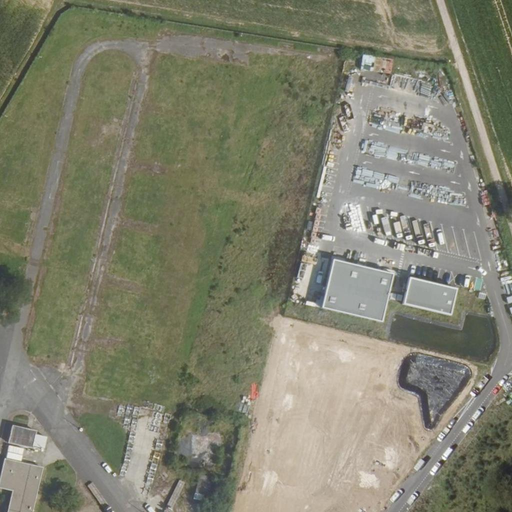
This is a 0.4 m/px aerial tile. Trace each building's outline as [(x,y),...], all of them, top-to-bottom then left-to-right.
[(329,258),(318,306),(378,320),(389,272),(329,258)] [(409,278),(403,304),(449,315),(455,289),(409,278)] [(33,429),(12,424),(8,441),(28,446),(33,429)] [(24,462),(4,457),(0,475),(0,485),(11,488),(8,503),(5,503),(3,511),(4,511),(30,511),(41,466),(31,463),(31,461),(24,459),(24,462)] [(212,475),(199,472),(193,499),(201,501),(203,495),(208,496),(212,475)]
